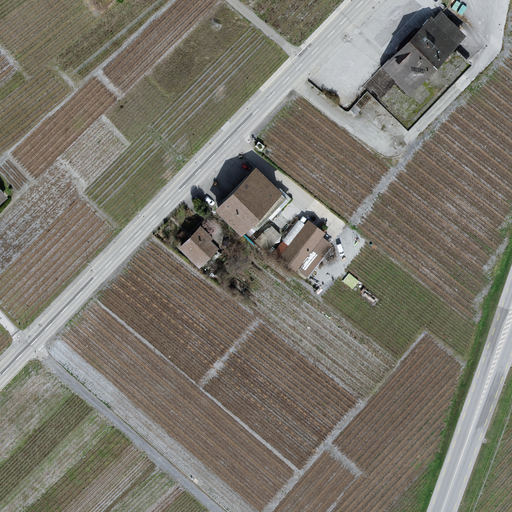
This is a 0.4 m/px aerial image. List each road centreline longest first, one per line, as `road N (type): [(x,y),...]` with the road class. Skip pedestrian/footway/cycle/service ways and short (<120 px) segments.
road 1 (unclassified): [(31,343),(363,0)]
road 2 (residential): [(31,343),(217,511)]
road 3 (primary): [(511,315),(442,511)]
road 4 (unknown): [(230,137),(345,234)]
